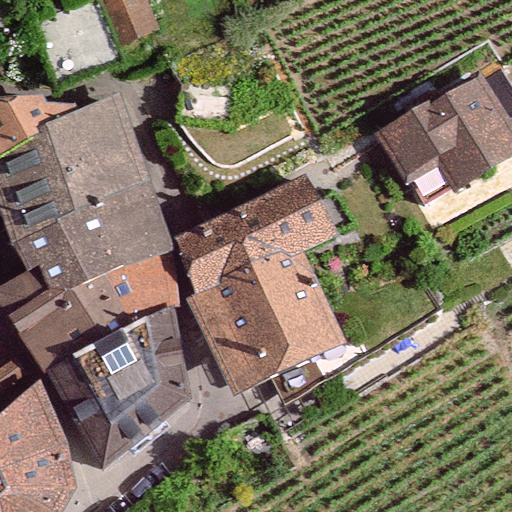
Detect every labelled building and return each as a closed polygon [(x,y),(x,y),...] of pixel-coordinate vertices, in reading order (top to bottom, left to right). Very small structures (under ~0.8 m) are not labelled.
[(147,0),(103,0),(122,45),(162,29),(147,0)] [(453,190),(511,157),(511,114),(489,74),(377,137),(404,185),(439,166),(453,190)] [(38,95),(0,98),(0,156),(42,132),(40,123),(78,110),(74,103),(46,101),(38,95)] [(0,205),(13,244),(29,272),(36,268),(48,290),(71,289),(107,274),(162,256),(158,205),(114,98),(78,110),(40,123),(42,132),(0,156),(0,205)] [(309,271),(350,251),(316,182),(176,252),(251,401),(349,352),(309,271)] [(162,256),(107,274),(134,328),(175,306),(180,303),(162,256)] [(48,290),(36,268),(29,272),(0,288),(0,299),(43,375),(49,372),(134,328),(107,274),(71,289),(48,290)] [(134,328),(49,372),(104,469),(192,397),(175,306),(134,328)] [(0,411),(22,391),(0,348),(0,411)] [(0,411),(0,511),(59,511),(68,488),(22,391),(0,411)]
